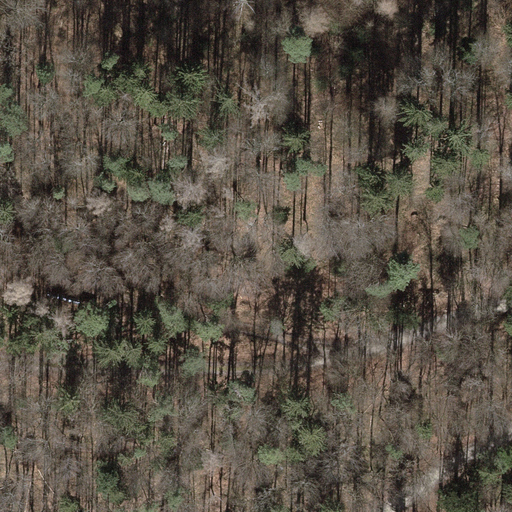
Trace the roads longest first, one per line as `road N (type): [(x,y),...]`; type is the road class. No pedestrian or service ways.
road 1 (track): [(511,303),(323,359),(63,366),(0,354)]
road 2 (track): [(386,511),(511,434)]
